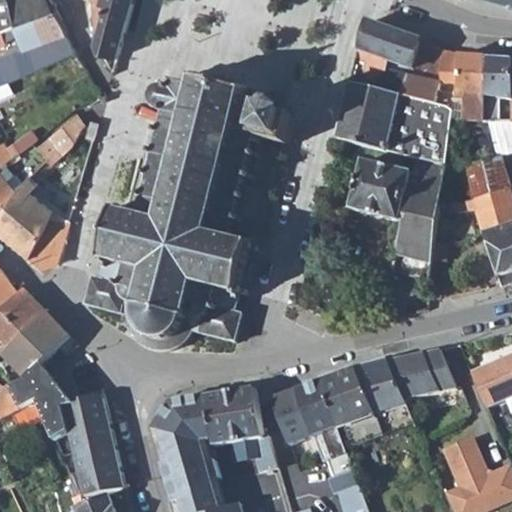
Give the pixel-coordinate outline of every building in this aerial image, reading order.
[(10,0),(14,20),(16,27),(18,35),(24,51),(68,34),(65,28),(56,12),(49,0),(10,0)] [(49,0),(56,12),(65,28),(72,28),(70,0),(49,0)] [(93,15),(93,23),(128,34),(137,0),(101,0),(101,4),(106,5),(103,18),(93,15)] [(411,70),(444,83),(445,53),(445,49),(370,21),(363,50),(411,70)] [(111,55),(121,58),(128,34),(93,23),(95,44),(106,61),(111,55)] [(3,41),(18,35),(16,27),(9,29),(2,32),(1,32),(3,41)] [(12,55),(21,77),(78,52),(68,34),(24,51),(12,55)] [(355,84),(404,97),(411,70),(363,50),(355,84)] [(482,116),(481,122),(487,123),(488,98),(489,57),(485,57),(450,53),(449,77),(451,87),(459,89),(458,94),(467,95),(466,116),(482,116)] [(511,58),(489,57),(488,98),(511,101),(511,58)] [(0,68),(0,85),(10,82),(13,80),(6,66),(0,68)] [(439,106),(444,83),(411,70),(404,97),(438,105),(439,106)] [(233,235),(236,223),(242,224),(243,219),(238,217),(242,202),(247,203),(248,199),(244,197),(247,180),(253,182),(255,178),(249,176),(253,158),(259,160),(260,155),(258,155),(260,146),(262,147),(264,140),(290,148),(298,118),(276,112),(276,109),(276,107),(273,102),(266,100),(262,105),(246,101),(248,89),(242,87),(240,92),(235,90),(236,87),(229,86),(229,88),(215,85),(216,82),(211,81),(210,83),(203,82),(204,78),(200,76),(196,88),(175,83),(174,89),(168,87),(167,89),(162,90),(158,92),(155,95),(154,98),(153,102),(154,105),(157,108),(161,111),(161,114),(164,114),(160,130),(157,130),(156,134),(161,135),(157,152),(152,152),(151,156),(156,157),(151,174),(147,172),(145,177),(150,178),(145,195),(141,193),(139,199),(145,200),(142,211),(129,208),(128,211),(124,210),(124,207),(120,206),(118,212),(112,210),(110,216),(116,217),(114,228),(111,227),(106,245),(110,246),(107,255),(100,254),(98,260),(105,261),(102,279),(94,277),(87,306),(128,315),(129,325),(132,333),(136,340),(141,345),(147,349),(152,351),(160,353),(166,353),(173,352),(178,350),(183,347),(188,344),(191,338),(195,332),(236,343),(244,315),(236,313),(241,296),(247,298),(250,292),(242,290),(245,280),(249,280),(253,264),(251,263),(253,252),(259,254),(261,248),(255,246),(257,241),(251,240),(250,243),(245,241),(246,239),(233,235)] [(0,99),(14,93),(10,82),(0,85),(0,99)] [(449,157),(454,122),(456,111),(451,109),(439,106),(438,105),(404,97),(355,84),(340,140),(422,161),(447,167),(448,166),(449,157)] [(511,101),(488,98),(487,123),(492,123),(511,122),(511,101)] [(87,126),(78,115),(38,142),(34,145),(48,160),(54,165),(64,159),(67,162),(87,126)] [(93,120),(87,139),(96,141),(102,122),(93,120)] [(470,169),(475,200),(511,189),(503,160),(511,157),(511,122),(492,123),(500,158),(470,169)] [(0,166),(34,145),(38,142),(37,140),(33,131),(6,147),(3,142),(0,144),(0,166)] [(34,145),(0,166),(0,209),(6,205),(28,175),(48,160),(34,145)] [(459,159),(449,157),(448,166),(458,168),(459,159)] [(394,269),(432,280),(434,267),(437,242),(442,206),(447,167),(422,161),(418,175),(367,162),(353,210),(406,223),(394,269)] [(40,185),(28,175),(6,205),(0,209),(0,231),(30,257),(30,258),(53,217),(64,218),(66,213),(54,210),(33,193),(40,185)] [(475,200),(484,233),(511,225),(511,191),(511,189),(475,200)] [(61,264),(73,221),(64,218),(53,217),(30,258),(40,266),(43,269),(46,267),(61,264)] [(511,225),(484,233),(503,288),(511,285),(511,225)] [(449,266),(453,241),(437,242),(434,267),(449,266)] [(0,314),(18,297),(0,270),(0,314)] [(0,351),(5,356),(48,314),(25,291),(18,297),(0,314),(0,351)] [(417,303),(419,313),(424,312),(428,312),(429,302),(417,303)] [(68,356),(80,346),(49,315),(48,314),(5,356),(8,360),(2,363),(14,387),(15,388),(26,410),(41,405),(48,420),(57,441),(64,436),(72,430),(79,461),(70,464),(67,464),(80,496),(84,506),(91,503),(89,496),(127,489),(117,448),(111,422),(105,400),(70,408),(41,368),(45,364),(62,349),(68,356)] [(429,352),(390,361),(408,401),(459,390),(442,350),(430,353),(429,352)] [(511,355),(472,373),(487,409),(507,400),(511,397),(511,355)] [(356,370),(383,436),(417,423),(408,401),(390,361),(365,366),(356,370)] [(353,446),(383,436),(356,370),(323,382),(322,382),(333,411),(340,428),(346,425),(353,446)] [(340,428),(333,411),(322,382),(300,388),(301,395),(264,400),(269,420),(267,420),(281,470),(282,476),(288,475),(285,466),(295,464),(289,448),(307,441),(340,428)] [(0,419),(1,421),(14,415),(26,411),(26,410),(15,388),(8,391),(0,385),(0,419)] [(264,472),(281,470),(267,420),(258,389),(209,396),(215,440),(216,446),(233,443),(236,462),(260,459),(261,473),(264,472)] [(215,440),(209,396),(173,403),(159,431),(177,511),(246,511),(245,504),(224,511),(205,442),(215,440)] [(34,425),(48,420),(41,405),(26,410),(26,411),(14,415),(20,431),(34,425)] [(0,438),(20,431),(14,415),(1,421),(0,419),(0,438)] [(64,436),(70,464),(79,461),(72,430),(64,436)] [(475,439),(444,452),(460,489),(470,511),(491,511),(511,503),(511,465),(496,473),(488,470),(475,439)] [(9,441),(0,444),(0,455),(7,470),(19,463),(9,441)] [(275,511),(292,511),(282,476),(281,470),(264,472),(275,511)] [(315,511),(315,510),(307,511),(369,511),(357,470),(327,480),(332,497),(338,496),(342,511),(315,511)] [(470,511),(460,489),(447,495),(454,510),(454,511),(470,511)] [(117,511),(110,495),(91,503),(84,506),(80,496),(74,499),(77,506),(76,507),(78,511),(117,511)]
